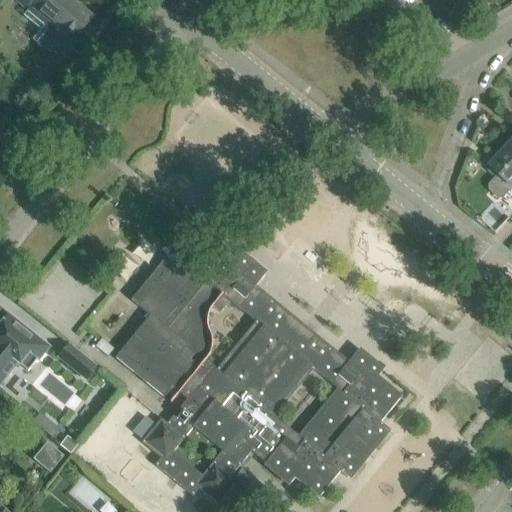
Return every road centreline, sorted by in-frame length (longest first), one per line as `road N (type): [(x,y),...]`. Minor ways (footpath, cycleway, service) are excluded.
road 1 (residential): [(0,246),(183,19)]
road 2 (tertiary): [(511,288),(325,136)]
road 3 (tertiary): [(325,136),(183,19)]
road 4 (residential): [(325,136),(467,62)]
road 5 (residential): [(445,159),(491,46)]
